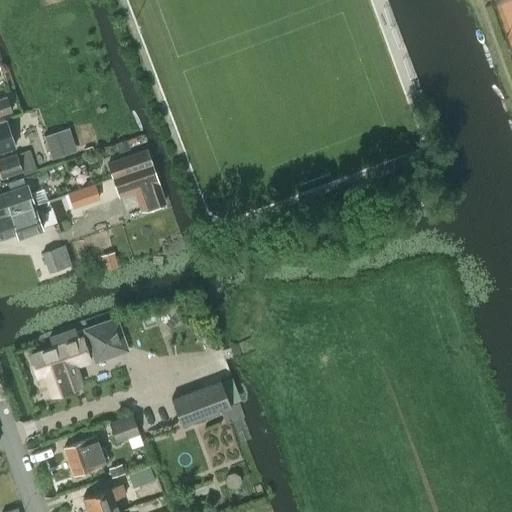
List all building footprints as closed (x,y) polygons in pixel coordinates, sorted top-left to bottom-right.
[(0,113),(11,110),(6,96),(0,97),(0,113)] [(0,150),(15,146),(5,118),(0,120),(0,150)] [(68,154),(60,130),(44,135),(52,159),(68,154)] [(24,174),(37,169),(29,148),(0,158),(0,172),(2,177),(23,170),(24,174)] [(106,163),(112,178),(152,164),(146,148),(106,163)] [(166,202),(152,164),(112,178),(118,197),(134,191),(141,211),(166,202)] [(4,193),(0,193),(0,216),(33,205),(47,200),(43,189),(30,193),(27,184),(4,193)] [(33,205),(0,216),(0,238),(16,233),(17,238),(25,235),(42,230),(34,205),(33,205)] [(57,247),(42,252),(49,272),(64,266),(57,247)] [(37,374),(44,372),(52,395),(83,384),(76,366),(91,360),(88,352),(94,350),(97,358),(125,347),(115,319),(87,329),(89,337),(83,340),(82,337),(79,338),(75,327),(49,337),(53,348),(30,355),(37,374)] [(220,381),(171,398),(181,425),(230,406),(220,381)] [(116,440),(139,432),(132,413),(109,421),(116,440)] [(73,473),(106,461),(96,435),(84,439),(64,447),(73,473)] [(107,469),(110,478),(124,473),(121,464),(107,469)] [(127,472),(132,488),(155,479),(149,464),(127,472)] [(83,497),(88,511),(114,511),(118,510),(114,498),(125,494),(121,483),(83,497)]
